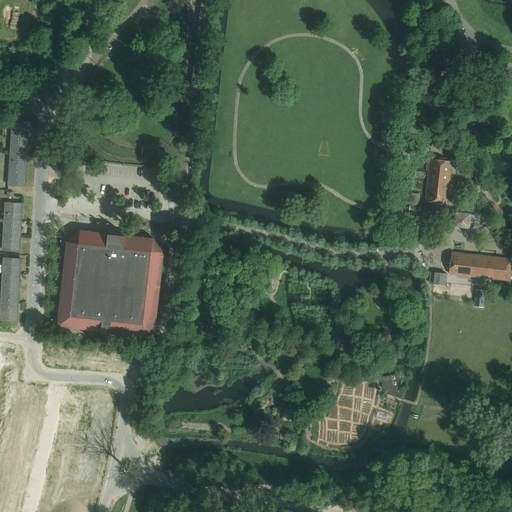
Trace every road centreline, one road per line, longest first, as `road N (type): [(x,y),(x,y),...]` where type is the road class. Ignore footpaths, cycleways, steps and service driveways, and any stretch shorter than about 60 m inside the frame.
road 1 (residential): [(31,343),(47,101)]
road 2 (residential): [(119,441),(125,398),(116,384),(29,376),(31,343)]
road 3 (unclassified): [(303,511),(148,475)]
road 4 (unknown): [(29,376),(7,511)]
